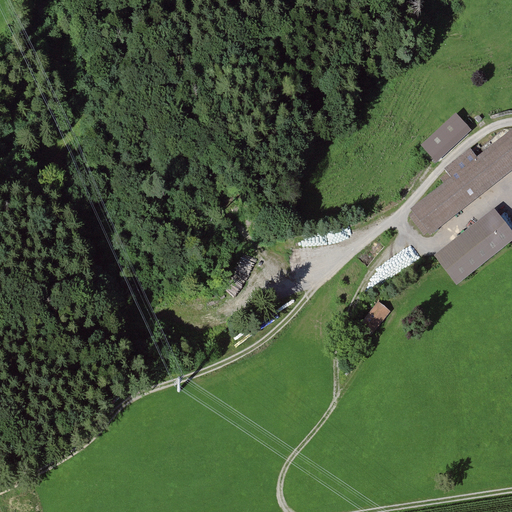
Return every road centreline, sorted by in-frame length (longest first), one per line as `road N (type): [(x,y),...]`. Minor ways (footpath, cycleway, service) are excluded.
road 1 (track): [(511,191),(418,247),(378,220),(241,354),(136,395),(72,453),(0,491)]
road 2 (track): [(288,511),(283,467),(339,395),(343,328),(366,275),(418,247)]
road 3 (track): [(391,229),(442,168),(511,122)]
road 4 (track): [(327,270),(236,301),(178,308)]
